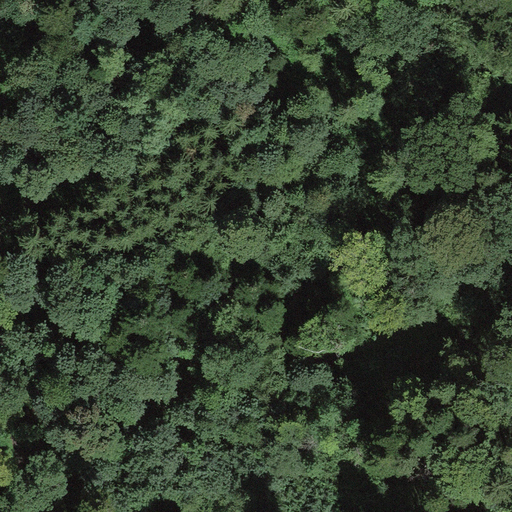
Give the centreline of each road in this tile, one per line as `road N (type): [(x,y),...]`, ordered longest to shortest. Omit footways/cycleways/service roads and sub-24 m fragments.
road 1 (track): [(511,313),(119,423),(45,463)]
road 2 (track): [(0,229),(45,463),(28,511)]
